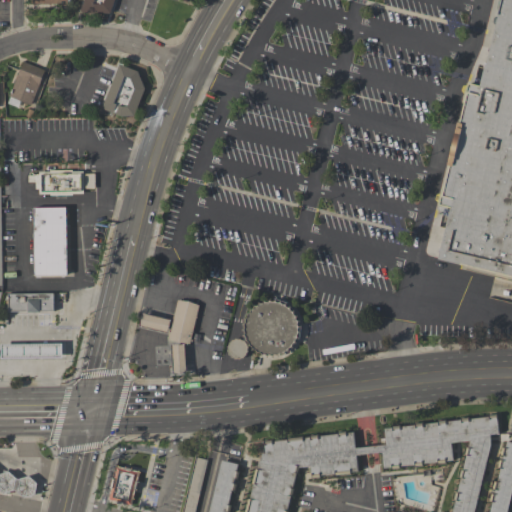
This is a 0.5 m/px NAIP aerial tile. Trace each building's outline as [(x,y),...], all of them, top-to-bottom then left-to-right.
[(85,0),(115,0),(108,21),(81,10),(85,0)] [(511,0),(511,92),(465,81),(485,0),(511,0)] [(7,103),(9,97),(8,96),(22,61),(44,70),(30,105),(19,101),(17,107),(7,103)] [(120,65),(139,72),(146,90),(132,124),(102,112),(120,65)] [(511,92),(511,304),(490,299),(496,274),(423,257),(465,81),(511,92)] [(36,172),(85,172),(85,197),(36,197),(36,172)] [(32,208),(70,208),(71,277),(33,277),(32,208)] [(7,295),(54,294),(54,314),(7,314),(7,295)] [(292,346),(289,350),(285,354),(279,357),(272,358),(266,357),(260,355),(256,351),(255,350),(250,343),(248,335),(247,329),(248,321),(251,313),(254,308),(259,303),(264,300),(271,299),(272,299),(279,300),(284,302),(290,308),(294,314),(296,322),(297,331),(296,338),(292,346)] [(178,301),(200,306),(190,345),(169,340),(178,301)] [(139,325),(142,312),(169,320),(166,332),(139,325)] [(246,355),(231,359),(226,341),(242,337),(246,355)] [(172,371),(171,344),(183,344),(184,371),(172,371)] [(0,345),(61,345),(61,359),(0,359),(0,345)] [(264,454),(263,443),(263,441),(270,441),(271,442),(286,441),(286,439),(301,437),(301,439),(309,438),(308,436),(316,436),(316,437),(337,435),(336,433),(345,433),(345,434),(353,434),(354,449),(385,446),(383,429),(391,428),(391,427),(399,426),(399,428),(413,426),(413,425),(421,424),(421,425),(437,424),(436,422),(444,421),(444,423),(459,421),(459,419),(467,418),(467,420),(488,417),(488,416),(495,415),(498,434),(489,435),(490,446),(473,511),(451,511),(454,501),(453,501),(455,493),(456,493),(460,479),(458,478),(460,471),(462,471),(465,456),(464,456),(466,448),(467,448),(469,441),(450,443),(453,461),(444,462),(444,464),(437,464),(436,463),(421,464),(421,466),(414,467),(414,465),(398,467),(398,469),(391,470),(390,468),(382,469),(381,454),(355,456),(357,472),(349,473),(349,475),(334,477),(334,474),(318,476),(318,478),(311,479),(311,477),(309,467),(299,468),(297,474),(295,474),(291,489),(293,490),(292,497),(289,497),(286,511),(244,511),(247,499),(249,500),(252,485),(251,484),(254,469),(256,470),(258,462),(259,462),(261,454),(264,454)] [(511,443),(511,487),(506,511),(488,511),(491,502),(489,502),(491,495),(493,495),(494,490),(492,489),(494,482),(496,483),(499,469),(497,468),(499,461),(501,461),(502,456),(500,456),(502,448),(504,449),(506,442),(511,443)] [(181,511),(194,457),(206,460),(193,511),(181,511)] [(236,465),(235,472),(238,473),(236,480),(233,479),(232,484),(234,485),(233,492),(230,491),(227,506),(230,506),(228,511),(207,511),(220,461),(236,465)] [(115,465),(139,470),(131,505),(107,500),(110,487),(107,487),(109,478),(112,478),(115,465)] [(0,474),(8,472),(16,480),(18,480),(27,477),(36,484),(34,496),(23,499),(15,492),(13,491),(3,494),(0,491),(0,474)]
